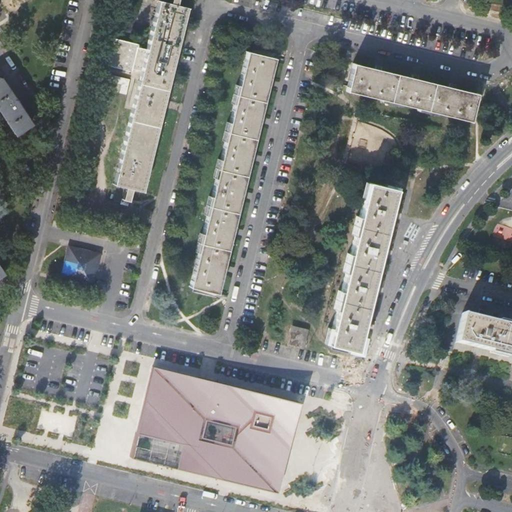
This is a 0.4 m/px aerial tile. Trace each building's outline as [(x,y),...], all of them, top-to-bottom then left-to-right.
[(141,71),(113,184),(142,191),(187,7),(158,0),(146,48),(141,71)] [(105,36),(98,63),(132,71),(132,69),(138,46),(139,44),(105,36)] [(146,48),(138,46),(132,69),(141,71),(146,48)] [(264,101),(275,58),(247,51),(237,95),(264,101)] [(396,74),(352,63),(346,91),(389,102),(396,74)] [(109,89),(128,93),(131,78),(112,74),(109,89)] [(435,83),(396,74),(389,102),(428,111),(435,83)] [(0,111),(2,114),(15,134),(30,124),(0,77),(0,111)] [(477,94),(435,83),(428,111),(470,121),(477,94)] [(255,139),(264,101),(237,95),(227,132),(255,139)] [(246,176),(255,139),(227,132),(218,169),(246,176)] [(237,213),(246,176),(218,169),(209,206),(237,213)] [(367,182),(327,343),(356,350),(362,326),(371,289),(380,251),(389,214),(395,189),(367,182)] [(227,251),(237,213),(209,206),(200,244),(227,251)] [(216,294),(227,251),(200,244),(190,287),(216,294)] [(84,279),(92,281),(99,254),(68,247),(61,277),(83,283),(84,279)] [(511,312),(499,310),(496,322),(461,314),(455,342),(511,356),(511,312)] [(293,328),(289,343),(301,346),(305,331),(293,328)] [(299,400),(152,366),(130,457),(268,489),(282,432),(291,434),(299,400)] [(291,434),(282,432),(268,489),(277,491),(291,434)] [(85,511),(73,509),(75,501),(60,498),(56,511),(85,511)]
